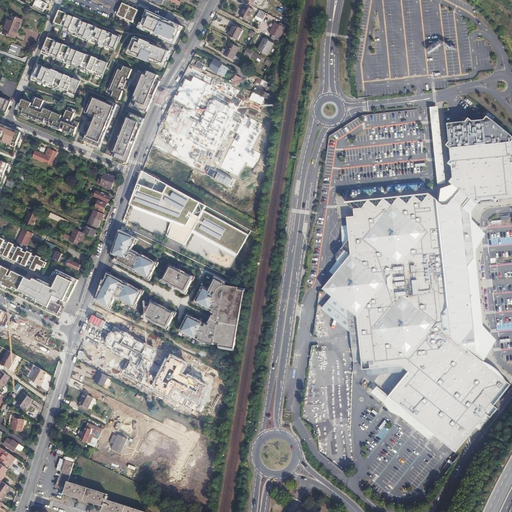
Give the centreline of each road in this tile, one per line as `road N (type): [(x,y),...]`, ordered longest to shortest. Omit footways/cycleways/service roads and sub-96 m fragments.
road 1 (tertiary): [(316,111),(259,441)]
road 2 (tertiary): [(284,435),(276,414),(305,196),(320,137),(334,121)]
road 3 (secondary): [(133,171),(198,29)]
road 4 (residential): [(9,121),(133,171)]
road 5 (residential): [(59,0),(9,121)]
